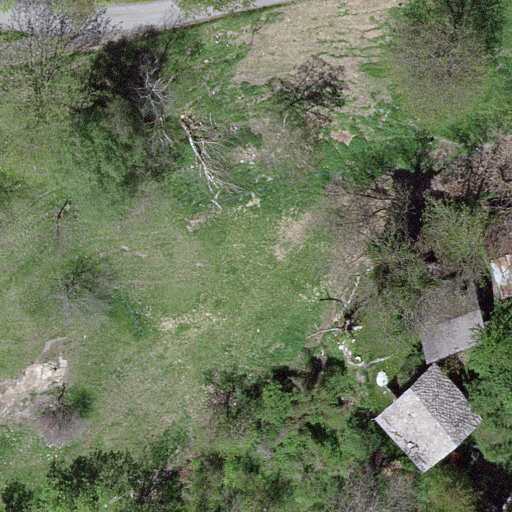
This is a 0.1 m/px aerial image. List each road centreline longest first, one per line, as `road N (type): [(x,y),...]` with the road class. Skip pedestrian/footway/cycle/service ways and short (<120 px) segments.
road 1 (unclassified): [(230,0),(153,17),(0,7)]
road 2 (track): [(153,17),(0,70)]
